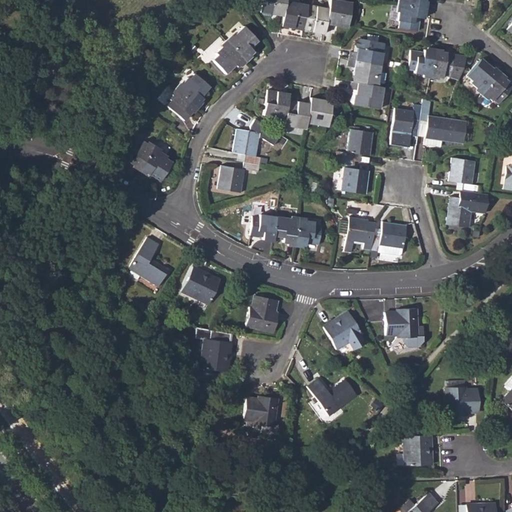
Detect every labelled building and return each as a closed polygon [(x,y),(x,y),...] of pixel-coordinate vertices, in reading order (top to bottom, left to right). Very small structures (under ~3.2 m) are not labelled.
[(261,0),(260,12),(281,16),(284,1),(283,0),(261,0)] [(328,0),(327,8),(324,24),(346,28),(350,3),(334,0),(328,0)] [(305,5),(284,1),(281,16),(279,26),(301,30),(305,5)] [(387,19),(394,21),(397,5),(389,4),(387,19)] [(397,4),(397,5),(394,21),(398,21),(397,28),(414,31),(416,18),(421,18),(422,8),(397,4)] [(324,24),(327,8),(305,5),(301,30),(322,34),(324,24)] [(225,42),(242,60),(252,51),(248,47),(256,40),(242,26),(225,42)] [(348,59),(380,64),(383,43),(358,39),(355,53),(349,52),(348,59)] [(209,60),(222,74),(232,64),(234,67),(242,60),(225,42),(213,52),(215,55),(209,60)] [(413,73),(428,76),(432,51),(422,49),(421,53),(408,51),(405,69),(413,71),(413,73)] [(451,55),(432,51),(428,76),(440,78),(441,76),(448,77),(456,81),(464,57),(451,55)] [(350,82),(376,86),(376,83),(383,84),(385,73),(378,72),(380,64),(348,59),(346,67),(352,68),(350,82)] [(468,82),(481,93),(496,74),(489,67),(486,70),(476,61),(464,75),(469,80),(468,82)] [(175,89),(193,106),(200,97),(198,95),(206,85),(192,74),(186,80),(184,78),(175,89)] [(491,100),(496,104),(511,86),(496,74),(481,93),(490,101),(491,100)] [(352,104),(378,109),(381,87),(376,86),(350,82),(348,89),(355,90),(352,104)] [(164,106),(181,120),(193,106),(175,89),(167,98),(169,101),(164,106)] [(261,115),(283,119),(286,99),(287,94),(265,90),(261,115)] [(155,99),(147,92),(137,101),(146,108),(155,99)] [(308,103),(305,123),(326,127),(330,101),(309,97),(308,103)] [(308,103),(286,99),(283,119),(282,126),(303,129),(305,123),(308,103)] [(390,131),(408,134),(410,120),(418,121),(420,105),(413,104),(411,111),(393,108),(390,131)] [(439,141),(461,144),(464,121),(454,120),(454,118),(426,115),(427,106),(420,105),(418,121),(425,122),(423,139),(439,141)] [(242,162),(258,164),(259,157),(254,156),(257,133),(235,129),(234,129),(231,153),(243,154),(242,162)] [(337,159),(352,161),(353,154),(367,156),(371,132),(348,129),(344,153),(338,152),(337,159)] [(408,134),(390,131),(388,144),(410,147),(411,135),(408,134)] [(123,158),(139,168),(151,148),(141,141),(140,143),(135,139),(123,158)] [(439,141),(423,139),(422,145),(439,147),(439,141)] [(150,171),(160,178),(170,162),(164,158),(165,156),(151,148),(139,168),(147,174),(150,171)] [(511,157),(510,160),(511,161),(508,166),(504,165),(501,188),(511,189),(511,157)] [(461,190),(475,192),(476,185),(470,184),(473,161),(449,158),(446,181),(460,183),(459,190),(461,190)] [(339,190),(362,194),(365,170),(351,168),(352,161),(337,159),(335,167),(342,167),(339,190)] [(215,189),(238,193),(242,169),(256,171),(258,164),(242,162),(240,168),(219,165),(215,189)] [(475,192),(461,190),(460,198),(447,196),(443,224),(467,227),(468,212),(482,214),(484,194),(484,193),(478,193),(475,192)] [(103,215),(108,219),(112,212),(107,209),(103,215)] [(261,240),(272,241),(272,237),(275,216),(257,214),(257,217),(250,216),(248,234),(261,236),(261,240)] [(280,242),(293,244),(296,220),(275,216),(272,237),(281,238),(280,242)] [(362,249),(369,250),(371,234),(364,233),(365,219),(346,217),(344,240),(342,251),(350,252),(351,241),(362,243),(362,249)] [(117,219),(110,230),(123,238),(130,226),(117,219)] [(296,220),(293,244),(303,245),(303,244),(316,246),(319,226),(312,225),(313,222),(296,220)] [(369,250),(376,251),(377,245),(400,248),(404,225),(381,221),(378,235),(371,234),(369,250)] [(138,275),(156,287),(166,269),(148,258),(157,244),(145,237),(126,268),(128,270),(138,275)] [(377,245),(376,251),(399,254),(400,248),(377,245)] [(191,267),(179,291),(206,304),(218,279),(191,267)] [(125,276),(134,281),(138,275),(128,270),(125,276)] [(243,326),(271,332),(276,312),(273,312),(275,300),(252,296),(250,307),(247,307),(243,326)] [(395,338),(402,338),(415,337),(413,308),(394,308),(394,312),(383,312),(383,335),(395,335),(395,338)] [(334,350),(346,343),(357,336),(359,335),(345,312),(320,326),(334,350)] [(224,372),(229,342),(228,342),(229,334),(207,330),(198,328),(196,339),(202,340),(198,368),(224,372)] [(362,344),(357,336),(346,343),(350,350),(362,344)] [(305,387),(327,416),(355,395),(343,379),(326,392),(316,379),(305,387)] [(444,387),(445,417),(465,416),(465,413),(476,413),(476,389),(464,389),(463,386),(447,387),(444,387)] [(511,386),(499,401),(511,411),(511,386)] [(252,424),(260,425),(271,427),(275,398),(257,395),(256,399),(243,397),(240,420),(253,421),(252,424)] [(270,433),(271,427),(260,425),(260,431),(270,433)] [(402,436),(403,454),(403,466),(430,465),(429,436),(402,436)] [(403,465),(403,466),(403,454),(395,454),(394,465),(403,465)] [(426,492),(409,506),(402,511),(424,511),(435,503),(426,492)] [(395,508),(398,511),(402,511),(409,506),(404,500),(395,508)] [(454,504),(454,511),(463,511),(464,503),(454,504)] [(463,511),(493,511),(493,503),(464,503),(463,511)]
